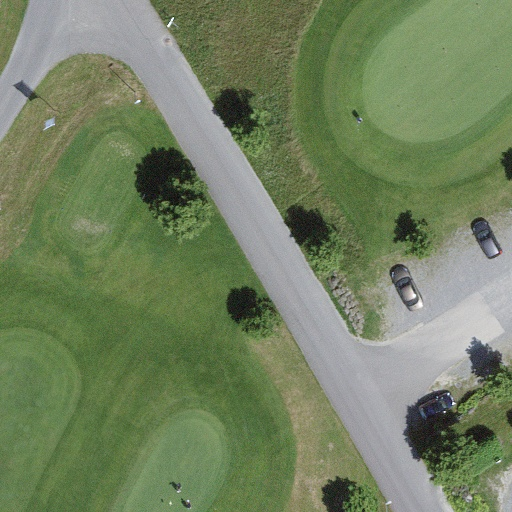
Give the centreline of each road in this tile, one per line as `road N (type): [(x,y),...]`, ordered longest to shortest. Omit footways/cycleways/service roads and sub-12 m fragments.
road 1 (unclassified): [(111,0),(429,511)]
road 2 (unclassified): [(0,114),(23,78),(49,0)]
